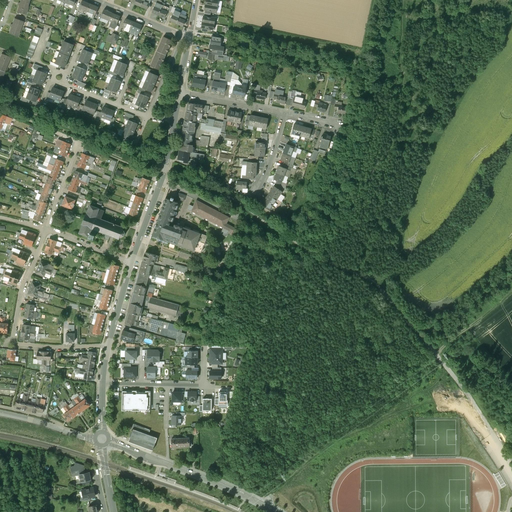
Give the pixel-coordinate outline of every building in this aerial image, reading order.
[(30,0),(20,0),(19,3),(18,6),(16,12),(25,15),(30,0)] [(151,0),(143,0),(143,1),(140,7),(147,10),(151,2),(151,0)] [(91,4),(82,1),(79,8),(87,12),(91,4)] [(99,7),(91,4),(87,12),(96,15),(99,7)] [(161,10),(154,7),(152,13),(158,16),(161,10)] [(112,13),(104,10),(101,17),(109,21),(112,13)] [(167,12),(161,10),(158,16),(165,18),(167,12)] [(179,14),(174,12),(173,14),(170,21),(176,24),(179,18),(180,15),(179,14)] [(121,16),(112,13),(109,21),(112,22),(110,27),(115,29),(121,16)] [(23,21),(14,18),(12,24),(11,24),(10,27),(11,27),(9,33),(8,33),(17,37),(17,36),(23,22),(23,21)] [(185,21),(179,18),(176,24),(182,26),(185,21)] [(135,22),(126,19),(123,26),(131,30),(135,22)] [(142,26),(135,22),(131,30),(139,33),(142,26)] [(214,24),(202,22),(201,25),(202,25),(201,28),(202,28),(208,29),(213,30),(214,24)] [(222,38),(212,36),(211,40),(210,45),(211,45),(211,46),(212,46),(212,45),(213,45),(220,47),(222,38)] [(157,51),(165,55),(167,52),(171,44),(170,44),(172,40),(163,37),(157,51)] [(73,45),(64,41),(62,47),(71,51),(73,45)] [(220,47),(213,45),(213,49),(214,49),(214,52),(215,52),(214,54),(218,55),(223,56),(223,52),(223,47),(220,47)] [(71,51),(62,47),(59,52),(69,56),(71,51)] [(92,53),(83,49),(81,55),(90,59),(92,53)] [(165,55),(157,51),(150,66),(159,70),(160,67),(161,67),(164,59),(164,58),(165,55)] [(69,56),(59,52),(57,58),(67,62),(69,56)] [(0,70),(4,72),(10,57),(1,54),(0,56),(0,70)] [(90,59),(81,55),(78,61),(84,63),(88,64),(90,59)] [(67,62),(57,58),(55,63),(59,65),(65,67),(67,62)] [(127,65),(118,61),(116,67),(125,70),(127,65)] [(82,68),(76,66),(74,72),(84,75),(86,70),(82,68)] [(125,70),(116,67),(113,72),(117,74),(123,76),(125,70)] [(47,74),(37,70),(35,76),(44,79),(47,74)] [(84,75),(74,72),(72,77),(81,81),(84,75)] [(153,74),(149,72),(147,78),(156,81),(158,76),(153,74)] [(226,84),(219,83),(219,80),(220,74),(215,73),(213,82),(212,88),(212,91),(224,93),(226,84)] [(206,77),(198,76),(198,75),(194,75),(192,87),(204,89),(206,77)] [(44,79),(35,76),(33,81),(36,83),(42,85),(44,79)] [(115,79),(111,78),(109,83),(119,87),(121,82),(115,79)] [(156,81),(147,78),(144,83),(153,87),(156,81)] [(238,81),(231,80),(230,83),(230,86),(234,87),(233,95),(245,97),(246,90),(246,87),(242,86),(238,81)] [(119,87),(109,83),(107,89),(116,93),(119,87)] [(153,87),(144,83),(142,88),(146,90),(151,92),(153,87)] [(34,88),(31,87),(28,92),(38,96),(40,91),(34,88)] [(50,93),(49,97),(55,99),(58,90),(53,87),(50,93)] [(64,92),(58,90),(55,99),(60,101),(61,98),(64,92)] [(258,90),(256,99),(265,100),(266,94),(262,93),(262,91),(258,90)] [(38,96),(28,92),(26,98),(30,99),(36,102),(38,96)] [(75,96),(69,94),(67,100),(66,103),(66,104),(71,106),(75,96)] [(143,95),(140,94),(137,99),(146,103),(149,98),(143,95)] [(283,96),(278,95),(277,99),(276,103),(284,104),(285,98),(282,97),(283,96)] [(81,98),(75,96),(71,106),(77,108),(81,98)] [(303,99),(294,97),(293,100),(294,100),(292,106),(304,109),(306,103),(303,102),(303,99)] [(137,99),(135,98),(132,103),(139,106),(144,108),(146,103),(137,99)] [(84,106),(83,110),(88,112),(92,103),(86,100),(84,106)] [(92,103),(88,112),(94,114),(95,111),(97,105),(92,103)] [(201,106),(189,104),(188,112),(193,113),(196,113),(197,110),(200,110),(201,106)] [(326,107),(318,104),(316,111),(324,113),(326,107)] [(109,109),(103,107),(101,113),(99,116),(105,119),(109,109)] [(109,109),(105,119),(111,121),(112,117),(114,111),(109,109)] [(236,112),(229,111),(227,120),(234,122),(236,112)] [(242,114),(236,112),(234,122),(240,123),(242,114)] [(256,117),(251,116),(251,117),(250,122),(249,124),(254,125),(254,126),(258,127),(258,126),(260,118),(260,117),(256,117)] [(215,120),(208,118),(206,126),(211,126),(214,127),(215,120)] [(265,119),(260,118),(258,126),(263,127),(263,128),(267,129),(269,119),(265,118),(265,119)] [(130,121),(128,120),(126,125),(135,129),(137,124),(130,121)] [(191,121),(186,120),(184,131),(194,133),(195,127),(196,127),(197,122),(191,121)] [(135,129),(126,125),(124,131),(133,135),(135,129)] [(299,127),(294,125),(292,134),(297,135),(297,136),(300,137),(300,136),(303,128),(303,127),(300,126),(299,127)] [(308,129),(303,128),(300,136),(306,137),(305,138),(309,139),(310,135),(312,130),(308,128),(308,129)] [(133,135),(124,131),(121,136),(125,138),(131,140),(133,135)] [(194,133),(184,131),(182,143),(192,145),(194,133)] [(331,137),(323,135),(321,144),(324,145),(329,146),(331,137)] [(201,141),(195,140),(194,145),(208,148),(209,140),(210,138),(202,136),(201,141)] [(63,141),(58,140),(56,146),(61,147),(68,150),(71,144),(63,141)] [(192,145),(182,143),(181,151),(191,152),(194,153),(195,148),(193,147),(194,145),(192,145)] [(298,149),(288,145),(287,148),(293,150),(292,152),(296,153),(298,149)] [(61,148),(58,146),(58,147),(56,150),(54,155),(57,156),(58,154),(66,156),(68,150),(61,147),(61,148)] [(287,148),(286,147),(283,154),(291,157),(292,152),(293,150),(287,148)] [(191,152),(181,151),(179,160),(182,161),(182,162),(185,163),(189,164),(190,156),(191,152)] [(194,153),(191,152),(190,156),(191,156),(191,157),(198,158),(196,168),(203,169),(205,158),(207,158),(207,155),(194,153)] [(90,156),(82,153),(80,159),(87,162),(90,156)] [(54,155),(52,154),(51,157),(47,156),(45,162),(49,163),(49,164),(54,165),(61,168),(64,162),(56,159),(57,156),(54,155)] [(291,157),(283,154),(280,161),(284,162),(288,164),(288,163),(291,157)] [(87,162),(80,159),(77,166),(88,170),(89,167),(90,163),(87,162)] [(54,165),(49,164),(48,167),(47,169),(51,171),(52,171),(59,174),(61,168),(54,165)] [(282,167),(279,166),(276,173),(284,176),(286,169),(282,167)] [(59,174),(52,171),(51,174),(49,177),(55,180),(57,180),(59,174)] [(83,174),(75,171),(73,177),(80,180),(83,181),(85,182),(87,176),(83,174)] [(284,176),(276,173),(273,180),(277,181),(281,183),(284,176)] [(55,180),(49,177),(48,176),(46,183),(53,185),(55,180)] [(80,180),(73,177),(71,183),(78,186),(80,180)] [(150,180),(142,178),(141,181),(138,180),(137,183),(140,184),(148,187),(150,180)] [(53,185),(46,183),(43,188),(51,191),(52,189),(53,185)] [(78,186),(71,183),(68,189),(79,194),(82,188),(78,186)] [(148,187),(140,184),(138,190),(145,193),(148,187)] [(274,186),(271,190),(272,190),(269,194),(276,199),(279,195),(282,192),(279,190),(274,187),(274,186)] [(51,191),(43,188),(43,189),(41,188),(39,193),(41,193),(41,194),(49,197),(50,194),(51,191)] [(49,197),(41,194),(39,201),(40,201),(46,203),(49,197)] [(269,194),(266,197),(267,197),(263,203),(261,205),(269,210),(272,207),(271,206),(274,202),(275,203),(277,200),(276,199),(269,194)] [(143,198),(133,195),(130,201),(133,202),(141,205),(143,198)] [(66,197),(65,196),(62,205),(65,206),(64,207),(69,208),(72,209),(72,207),(73,207),(74,205),(73,204),(75,200),(72,199),(66,197)] [(183,228),(179,227),(174,225),(174,227),(169,225),(173,215),(175,216),(175,215),(176,216),(177,213),(176,212),(174,211),(177,203),(173,201),(173,199),(171,198),(170,200),(165,198),(152,234),(154,237),(158,239),(160,237),(162,238),(163,240),(170,242),(170,243),(175,245),(176,244),(177,245),(193,250),(195,250),(195,251),(200,253),(202,252),(207,237),(206,236),(201,234),(200,235),(199,233),(183,227),(183,228)] [(39,201),(38,200),(36,206),(38,207),(45,210),(48,203),(46,203),(40,201),(39,201)] [(141,205),(133,202),(130,201),(128,207),(131,208),(139,211),(141,205)] [(229,218),(196,201),(193,207),(189,205),(188,207),(187,210),(191,212),(191,211),(223,228),(220,233),(226,237),(228,233),(231,234),(234,228),(226,224),(229,218)] [(36,206),(35,206),(30,204),(30,207),(29,211),(30,211),(33,212),(36,213),(43,215),(45,210),(38,207),(36,206)] [(90,206),(87,214),(86,214),(82,225),(82,226),(79,234),(89,237),(89,238),(94,240),(97,231),(103,233),(103,234),(105,234),(106,234),(106,236),(110,238),(111,236),(119,239),(120,237),(122,237),(124,236),(125,233),(124,231),(123,230),(124,228),(115,225),(115,224),(114,224),(113,224),(114,222),(111,221),(111,223),(109,222),(108,221),(107,221),(101,219),(104,212),(99,210),(99,209),(90,206)] [(139,211),(131,208),(129,214),(134,216),(136,217),(137,214),(139,211)] [(36,213),(33,212),(30,211),(29,214),(28,215),(31,216),(31,217),(30,217),(30,218),(31,218),(33,219),(41,222),(43,215),(36,213)] [(28,232),(22,230),(21,233),(20,236),(34,241),(36,235),(28,232)] [(34,241),(20,236),(19,238),(25,240),(23,244),(31,246),(34,241)] [(57,241),(49,239),(47,245),(60,250),(61,248),(55,245),(57,241)] [(60,250),(47,245),(44,252),(52,254),(53,250),(59,252),(60,250)] [(29,254),(21,251),(19,254),(14,252),(13,254),(18,256),(26,260),(29,254)] [(159,256),(146,252),(143,262),(152,264),(154,265),(155,260),(158,261),(159,256)] [(26,260),(18,256),(13,254),(12,256),(17,259),(16,262),(24,266),(26,260)] [(49,265),(41,261),(39,264),(39,265),(38,266),(38,267),(52,273),(53,270),(47,268),(49,265)] [(117,265),(111,264),(110,270),(117,272),(118,269),(119,269),(119,266),(117,265)] [(151,267),(142,264),(140,272),(149,275),(150,271),(151,271),(152,267),(151,267)] [(184,266),(176,264),(174,270),(176,270),(182,272),(184,266)] [(52,273),(38,267),(38,268),(37,268),(37,269),(37,270),(36,273),(44,276),(49,278),(50,276),(51,275),(52,273)] [(12,271),(7,269),(6,270),(6,272),(5,274),(19,279),(21,273),(12,270),(12,271)] [(174,270),(170,269),(168,274),(167,280),(173,281),(174,279),(176,270),(174,270)] [(117,272),(110,270),(108,276),(116,279),(117,272)] [(164,273),(157,271),(156,276),(157,277),(165,279),(167,280),(168,274),(164,273)] [(149,275),(140,272),(137,283),(146,286),(147,284),(149,277),(153,278),(154,276),(149,275)] [(19,279),(5,274),(4,277),(10,278),(8,282),(17,285),(19,279)] [(116,279),(108,276),(106,283),(114,285),(116,279)] [(40,285),(32,282),(31,285),(30,286),(30,287),(30,288),(44,293),(45,290),(39,288),(40,285)] [(146,286),(137,283),(134,292),(151,297),(152,297),(153,294),(149,293),(150,291),(153,293),(155,288),(146,286)] [(44,293),(30,288),(30,289),(29,289),(29,290),(29,291),(28,294),(36,297),(36,296),(42,298),(43,296),(44,293)] [(112,291),(105,289),(103,295),(110,297),(112,291)] [(151,297),(134,292),(131,303),(142,306),(148,308),(151,297)] [(110,297),(103,295),(101,301),(109,303),(110,297)] [(152,297),(151,297),(148,308),(176,316),(179,305),(152,297)] [(109,303),(101,301),(99,307),(107,310),(109,303)] [(142,306),(131,303),(129,312),(142,315),(145,316),(146,312),(147,310),(141,309),(142,306)] [(33,312),(25,310),(24,317),(36,319),(37,312),(36,312),(33,311),(33,312)] [(142,315),(129,312),(126,322),(137,325),(139,319),(141,320),(142,315)] [(105,315),(98,313),(96,320),(104,322),(105,315)] [(145,316),(142,315),(141,320),(145,321),(145,322),(152,323),(150,330),(157,332),(159,326),(179,331),(180,326),(157,319),(145,316)] [(104,322),(96,320),(94,326),(102,328),(104,322)] [(31,326),(23,325),(22,332),(36,334),(36,331),(35,331),(36,327),(31,326)] [(102,328),(94,326),(93,332),(98,333),(100,334),(102,328)] [(179,331),(176,340),(184,342),(186,333),(182,332),(183,326),(180,326),(179,331)] [(145,331),(130,327),(129,331),(123,330),(121,339),(133,342),(133,341),(138,342),(140,337),(143,336),(143,334),(145,334),(145,331)] [(72,331),(72,329),(72,328),(68,329),(68,333),(66,333),(66,341),(74,341),(74,333),(74,331),(73,331),(72,331)] [(36,334),(22,332),(21,338),(28,340),(29,337),(30,337),(30,338),(35,339),(35,337),(35,336),(36,334)] [(210,348),(210,363),(212,363),(218,363),(218,364),(222,364),(222,349),(210,348)] [(16,350),(8,349),(7,356),(11,357),(10,360),(15,361),(15,357),(16,350)] [(158,350),(148,350),(148,353),(148,361),(156,361),(159,361),(160,352),(158,350)] [(135,351),(126,351),(126,359),(137,359),(137,351),(135,351)] [(96,353),(88,352),(88,356),(78,354),(78,357),(81,357),(95,360),(96,353)] [(95,360),(81,357),(81,360),(87,361),(86,365),(94,366),(94,363),(94,364),(95,360)] [(94,366),(86,365),(83,365),(82,369),(79,368),(79,369),(79,371),(92,373),(93,373),(93,369),(94,366)] [(131,367),(124,367),(124,377),(136,377),(136,367),(131,367)] [(155,367),(147,367),(147,377),(155,377),(155,374),(157,374),(157,370),(155,370),(155,367)] [(92,373),(79,371),(78,373),(78,375),(78,377),(84,378),(91,380),(92,373)] [(127,391),(122,391),(122,411),(126,411),(126,410),(132,410),(132,411),(140,411),(140,410),(146,410),(146,411),(150,411),(150,391),(145,391),(145,392),(137,392),(137,391),(132,391),(132,392),(127,392),(127,391)] [(197,391),(187,391),(187,400),(190,400),(190,401),(194,401),(194,400),(197,400),(197,396),(197,391)] [(182,394),(182,392),(172,392),(172,401),(181,401),(182,394)] [(222,392),(219,392),(219,399),(219,404),(227,404),(227,392),(225,392),(222,392)] [(22,399),(18,398),(16,406),(23,408),(22,408),(23,408),(25,400),(26,394),(24,393),(22,399)] [(26,394),(25,400),(23,408),(26,409),(27,409),(29,409),(31,402),(27,401),(29,395),(26,394)] [(85,399),(82,401),(78,396),(76,398),(84,409),(90,405),(85,399)] [(36,399),(32,398),(32,399),(31,402),(29,409),(32,410),(36,411),(39,397),(37,397),(36,399)] [(39,397),(36,411),(43,413),(45,405),(40,404),(42,398),(39,397)] [(84,409),(76,398),(74,399),(77,404),(75,406),(74,407),(79,413),(82,412),(81,411),(84,409)] [(206,399),(203,399),(203,405),(203,410),(211,410),(212,399),(208,399),(208,398),(206,398),(206,399)] [(72,403),(68,406),(67,404),(65,406),(74,417),(77,415),(79,413),(74,407),(75,406),(72,403)] [(67,412),(63,415),(68,421),(74,417),(65,406),(63,407),(67,412)] [(181,425),(181,416),(176,416),(172,416),(172,425),(181,425)] [(150,429),(134,423),(131,429),(132,430),(131,431),(132,431),(129,439),(154,447),(157,437),(149,434),(150,429)] [(180,438),(172,439),(172,448),(181,447),(180,438)] [(190,438),(180,438),(181,447),(190,447),(190,438)] [(154,447),(129,439),(128,441),(153,450),(154,447)] [(89,472),(84,473),(83,469),(75,466),(71,467),(72,476),(75,475),(80,474),(80,477),(82,485),(91,483),(90,480),(91,480),(90,473),(89,472)] [(501,488),(506,485),(499,472),(494,475),(501,488)] [(93,489),(82,491),(84,498),(89,497),(89,498),(95,497),(93,489)]
